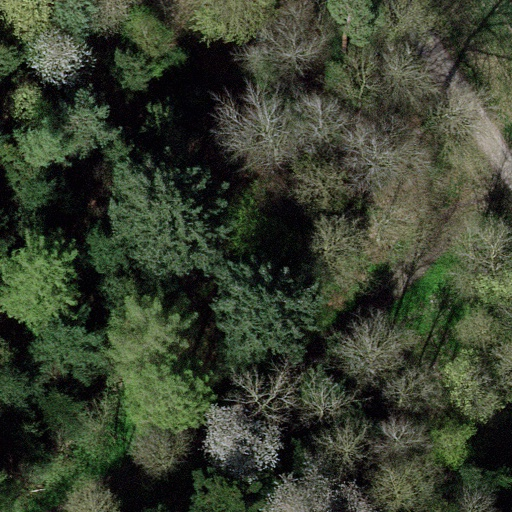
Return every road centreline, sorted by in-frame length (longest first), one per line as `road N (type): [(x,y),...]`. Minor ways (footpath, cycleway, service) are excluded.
road 1 (track): [(511,216),(62,511)]
road 2 (track): [(421,0),(511,156)]
